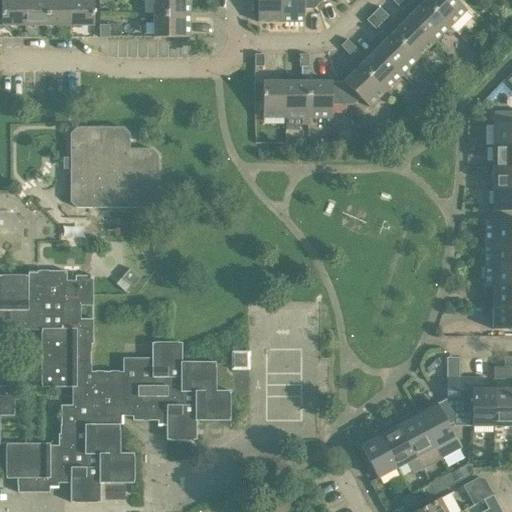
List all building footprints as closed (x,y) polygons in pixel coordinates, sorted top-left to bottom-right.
[(0,0),(0,25),(24,25),(23,0),(0,0)] [(46,0),(23,0),(24,25),(47,25),(46,0)] [(46,0),(47,25),(70,25),(69,0),(46,0)] [(69,0),(70,25),(93,25),(92,0),(69,0)] [(152,0),(153,14),(189,14),(188,0),(152,0)] [(257,0),(257,21),(280,21),(279,0),(257,0)] [(308,0),(279,0),(280,21),(303,21),(304,9),(313,9),(308,0)] [(308,0),(313,9),(321,0),(334,0),(337,3),(339,0),(308,0)] [(457,0),(425,0),(425,1),(450,26),(466,10),(457,1),(457,0)] [(434,42),(445,32),(449,36),(454,31),(450,26),(425,1),(408,17),(434,42)] [(372,14),(381,23),(388,16),(379,7),(372,14)] [(189,14),(153,14),(153,37),(189,37),(189,14)] [(381,23),(372,14),(366,20),(375,29),(381,23)] [(417,59),(434,42),(408,17),(392,34),(417,59)] [(108,24),(99,24),(99,37),(108,37),(108,24)] [(401,75),(417,59),(392,34),(376,50),(401,75)] [(347,39),(340,46),(349,55),(356,48),(347,39)] [(385,91),(401,75),(376,50),(360,65),(385,91)] [(264,54),(254,54),(254,67),(264,67),(264,54)] [(308,54),(298,54),(299,67),(308,66),(308,54)] [(360,65),(343,81),(353,105),(359,98),(369,107),(385,91),(360,65)] [(332,105),(353,105),(343,81),(309,82),(308,118),(331,118),(332,105)] [(262,117),(285,118),(286,82),(263,82),(262,117)] [(285,118),(301,118),(301,125),(308,125),(308,118),(309,82),(286,82),(285,118)] [(511,112),(493,112),(493,124),(492,124),(492,146),(511,145),(511,112)] [(70,202),(76,207),(151,207),(158,201),(158,154),(152,148),(129,148),(129,133),(123,126),(76,127),(69,133),(69,178),(70,202)] [(511,167),(511,145),(492,146),(492,167),(511,167)] [(511,167),(492,167),(492,189),(511,188),(511,167)] [(511,188),(492,189),(492,211),(511,210),(511,188)] [(511,242),(511,219),(484,220),(484,242),(511,242)] [(511,242),(484,242),(484,264),(511,263),(511,242)] [(511,263),(484,264),(484,287),(492,287),(492,285),(511,285),(511,263)] [(140,279),(130,269),(122,278),(132,288),(140,279)] [(0,416),(13,417),(13,387),(0,386),(0,325),(12,326),(12,331),(41,331),(41,388),(72,388),(72,406),(59,406),(59,434),(56,434),(56,446),(49,446),(49,444),(4,443),(4,478),(16,478),(16,493),(49,493),(49,483),(58,483),(69,483),(69,502),(99,502),(99,483),(133,484),(133,453),(118,453),(118,425),(119,416),(130,416),(131,421),(158,421),(165,421),(165,440),(196,440),(196,421),(229,421),(229,391),(215,391),(215,362),(181,361),(181,342),(151,342),(151,357),(122,357),(122,371),(90,371),(90,344),(92,344),(93,276),(74,276),(74,284),(66,284),(66,272),(35,271),(35,277),(27,277),(0,276),(0,416)] [(511,306),(511,285),(492,285),(492,287),(492,307),(511,306)] [(511,306),(492,307),(491,329),(511,329),(511,306)] [(230,370),(248,370),(248,351),(230,351),(230,370)] [(504,367),(493,367),(493,378),(504,378),(504,367)] [(471,401),(459,402),(459,378),(446,378),(446,399),(417,414),(434,448),(440,458),(460,447),(447,424),(450,422),(453,426),(471,426),(471,408),(471,401)] [(471,427),(493,427),(493,389),(481,389),(481,378),(459,378),(459,402),(471,401),(471,408),(471,426),(471,427)] [(511,388),(493,389),(493,427),(511,426),(511,388)] [(417,414),(398,425),(416,458),(421,469),(440,458),(434,448),(417,414)] [(398,425),(378,435),(396,468),(401,477),(411,471),(412,473),(421,469),(416,458),(398,425)] [(396,468),(378,435),(359,446),(377,479),(396,468)] [(448,474),(454,484),(463,479),(458,469),(448,474)] [(448,474),(430,484),(435,494),(454,484),(448,474)] [(477,477),(472,480),(463,485),(473,504),(482,499),(492,494),(484,480),(477,477)] [(430,484),(420,489),(425,499),(435,494),(430,484)] [(289,493),(270,503),(274,511),(283,511),(296,505),(289,493)] [(415,504),(410,494),(402,498),(407,508),(415,504)] [(492,494),(482,499),(487,508),(497,503),(492,494)] [(445,511),(438,498),(412,511),(445,511)] [(273,511),(269,503),(252,511),(273,511)]
